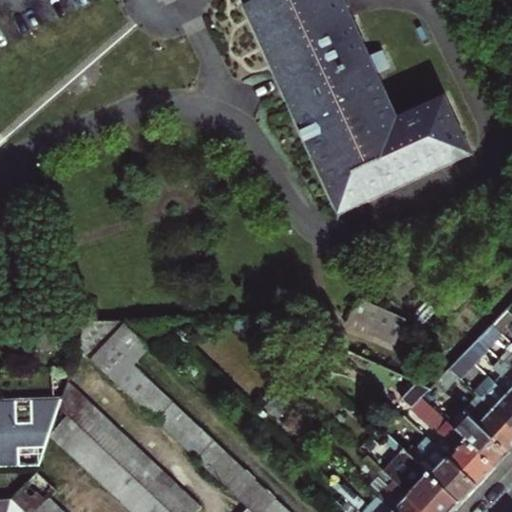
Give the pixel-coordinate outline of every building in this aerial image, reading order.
[(240,0),(244,8),(242,9),(339,218),(470,159),(443,100),(397,121),(375,76),(389,70),(381,54),(368,60),(339,0),(338,0),(312,12),(306,0),(240,0)] [(306,0),(312,12),(338,0),(306,0)] [(402,323),(353,301),(342,326),(391,348),(402,323)] [(112,388),(130,367),(146,350),(120,326),(120,324),(83,325),(74,352),(112,388)] [(488,349),(503,333),(495,325),(481,340),(488,349)] [(474,366),(490,350),(488,349),(481,340),(465,356),(474,366)] [(499,360),(500,361),(511,374),(511,343),(511,344),(505,350),(508,352),(499,360)] [(459,380),(474,366),(465,356),(450,371),(456,378),(459,380)] [(511,374),(500,361),(495,366),(497,369),(507,379),(497,389),(511,404),(511,374)] [(150,386),(130,367),(112,388),(131,406),(150,386)] [(497,369),(487,379),(497,389),(507,379),(497,369)] [(441,394),(456,378),(450,371),(434,387),(441,394)] [(202,511),(204,510),(65,379),(64,383),(80,399),(91,409),(101,419),(110,427),(121,437),(130,445),(140,456),(151,465),(161,475),(171,484),(181,494),(191,504),(200,511),(202,511)] [(511,404),(497,389),(487,379),(484,383),(489,389),(479,401),(511,433),(511,404)] [(80,399),(64,383),(58,401),(55,408),(63,416),(80,399)] [(484,383),(473,394),(479,401),(489,389),(484,383)] [(161,396),(150,386),(131,406),(142,416),(161,396)] [(484,481),(493,471),(452,431),(420,401),(428,393),(416,387),(401,402),(443,444),(454,454),(447,462),(476,489),(484,481)] [(161,396),(142,416),(153,427),(172,407),(161,396)] [(80,399),(63,416),(74,427),(91,409),(80,399)] [(0,469),(35,468),(36,463),(45,437),(46,435),(55,408),(58,401),(0,402),(0,469)] [(511,433),(479,401),(475,405),(479,410),(469,420),(506,457),(511,450),(511,433)] [(465,417),(469,420),(479,410),(475,405),(465,417)] [(153,427),(163,436),(182,416),(177,411),(172,407),(153,427)] [(91,409),(74,427),(84,436),(101,419),(91,409)] [(63,416),(46,435),(45,437),(55,447),(74,427),(63,416)] [(163,436),(171,445),(190,423),(182,416),(163,436)] [(465,417),(455,427),(458,431),(469,420),(465,417)] [(84,436),(94,445),(110,427),(101,419),(84,436)] [(452,431),(493,471),(500,463),(506,457),(469,420),(458,431),(455,427),(452,431)] [(171,445),(181,454),(200,433),(190,423),(171,445)] [(55,447),(65,456),(84,436),(74,427),(55,447)] [(94,445),(104,455),(121,437),(110,427),(94,445)] [(181,454),(192,464),(211,443),(200,433),(181,454)] [(84,436),(65,456),(75,466),(94,445),(84,436)] [(121,437),(104,455),(113,463),(130,445),(121,437)] [(476,489),(447,462),(436,452),(423,439),(406,458),(459,508),(468,499),(476,489)] [(211,443),(192,464),(203,474),(222,454),(211,443)] [(447,462),(454,454),(443,444),(436,452),(447,462)] [(75,466),(85,475),(104,455),(94,445),(75,466)] [(130,445),(113,463),(124,473),(140,456),(130,445)] [(455,511),(459,508),(406,458),(400,453),(386,468),(373,456),(367,463),(378,474),(418,511),(455,511)] [(222,454),(203,474),(214,485),(233,464),(222,454)] [(85,475),(94,484),(113,463),(104,455),(85,475)] [(124,473),(134,483),(151,465),(140,456),(124,473)] [(113,463),(94,484),(104,494),(124,473),(113,463)] [(214,485),(224,494),(243,474),(233,464),(214,485)] [(134,483),(145,493),(161,475),(151,465),(134,483)] [(104,494),(115,504),(134,483),(124,473),(104,494)] [(224,494),(233,504),(253,483),(243,474),(224,494)] [(374,500),(386,511),(418,511),(378,474),(363,490),(374,500)] [(161,475),(145,493),(154,502),(171,484),(161,475)] [(38,511),(47,503),(53,497),(33,478),(9,502),(8,503),(17,511),(38,511)] [(134,483),(115,504),(123,511),(127,511),(145,493),(134,483)] [(242,511),(244,511),(264,494),(253,483),(233,504),(242,511)] [(154,502),(165,511),(181,494),(171,484),(154,502)] [(333,493),(353,511),(386,511),(374,500),(366,509),(341,485),(333,493)] [(145,493),(127,511),(145,511),(154,502),(145,493)] [(181,494),(165,511),(183,511),(191,504),(181,494)] [(264,494),(244,511),(263,511),(273,502),(264,494)] [(0,501),(0,511),(17,511),(8,503),(9,502),(0,501)] [(145,511),(164,511),(165,511),(154,502),(145,511)] [(282,511),(273,502),(263,511),(282,511)] [(38,511),(54,511),(55,511),(47,503),(38,511)]
